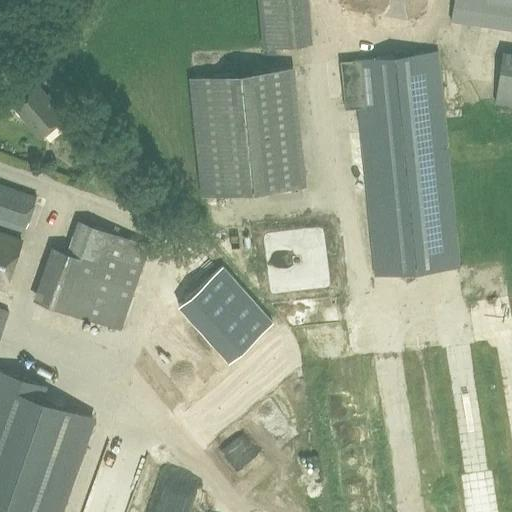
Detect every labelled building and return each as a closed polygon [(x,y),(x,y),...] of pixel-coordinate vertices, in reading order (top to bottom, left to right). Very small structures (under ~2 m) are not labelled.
[(511,0),(453,0),(450,23),(511,32),(511,0)] [(511,52),(503,52),(495,104),(511,106),(511,52)] [(377,277),(460,269),(438,53),(341,63),(346,111),(360,110),(377,277)] [(303,188),(291,69),(196,79),(208,198),(303,188)] [(55,108),(37,86),(14,106),(42,138),(66,117),(57,106),(55,108)] [(0,289),(5,292),(22,243),(0,234),(0,219),(27,229),(37,199),(0,186),(0,289)] [(34,300),(122,331),(151,246),(77,220),(68,252),(51,247),(34,300)] [(299,279),(320,280),(321,259),(300,258),(299,279)] [(288,338),(239,283),(195,323),(244,378),(288,338)] [(0,511),(60,511),(92,418),(48,402),(52,389),(0,371),(0,336),(8,313),(0,310),(0,511)] [(332,314),(332,328),(345,328),(345,314),(332,314)] [(183,450),(199,481),(216,472),(200,441),(183,450)]
